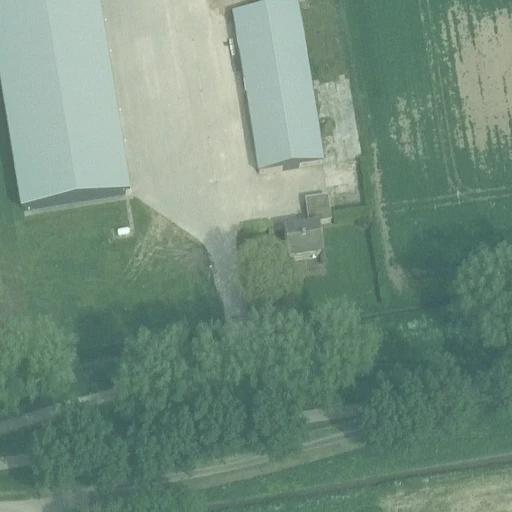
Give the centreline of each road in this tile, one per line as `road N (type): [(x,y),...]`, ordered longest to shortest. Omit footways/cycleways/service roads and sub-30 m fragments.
road 1 (unclassified): [(0,430),(238,362),(445,369),(511,387)]
road 2 (unclassified): [(511,388),(0,465)]
